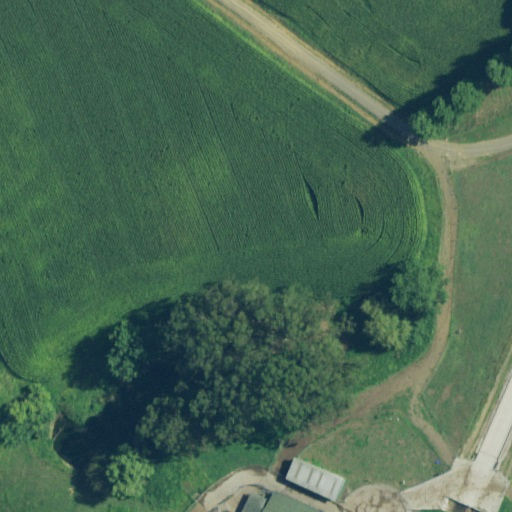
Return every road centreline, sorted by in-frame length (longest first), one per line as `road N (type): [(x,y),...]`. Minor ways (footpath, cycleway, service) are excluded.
road 1 (track): [(511,495),(386,390),(438,323),(436,179),(421,140),(238,0)]
road 2 (track): [(386,390),(274,453),(201,511)]
